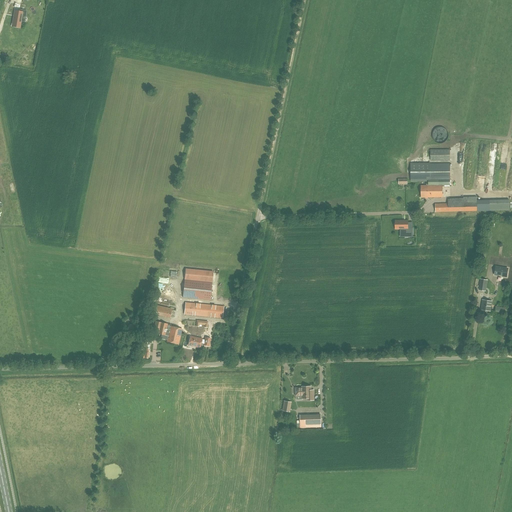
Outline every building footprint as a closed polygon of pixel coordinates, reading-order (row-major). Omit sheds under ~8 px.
[(15,11),(13,23),(21,24),(22,16),(25,17),(26,11),(20,10),(19,11),(15,11)] [(450,161),(450,150),(431,150),(431,161),(450,161)] [(411,164),(411,181),(428,181),(429,181),(429,184),(427,184),(427,186),(421,186),(422,198),(443,197),(443,186),(443,185),(446,185),(451,185),(450,180),(450,164),(428,164),(411,164)] [(483,197),(477,197),(464,197),(464,198),(448,199),(448,204),(436,204),(436,212),(477,211),(477,210),(483,210),(483,197)] [(510,210),(510,200),(489,200),(490,210),(510,210)] [(409,235),(409,229),(408,229),(408,221),(395,221),(396,229),(400,229),(400,233),(404,233),(404,235),(409,235)] [(508,269),(496,267),(495,275),(507,277),(508,269)] [(186,269),(183,297),(210,300),(212,282),(213,272),(186,269)] [(177,289),(177,284),(171,283),(170,286),(171,286),(170,293),(166,293),(165,298),(170,298),(170,295),(173,295),(177,295),(178,293),(175,293),(176,289),(177,289)] [(490,311),(492,301),(483,300),(481,309),(490,311)] [(184,314),(222,318),(224,306),(186,302),(184,314)] [(171,309),(154,305),(152,313),(169,317),(171,309)] [(156,321),(153,333),(168,336),(167,342),(178,344),(182,329),(171,326),(171,325),(156,321)] [(202,339),(190,336),(188,345),(193,346),(193,345),(196,346),(200,347),(201,343),(204,344),(204,345),(209,346),(210,338),(206,337),(205,342),(202,341),(202,339)] [(302,388),(295,388),(296,396),(296,400),(303,400),(303,398),(307,398),(307,400),(314,400),(314,390),(311,390),(311,386),(302,386),(302,388)] [(321,427),(321,415),(300,415),(301,427),(321,427)]
